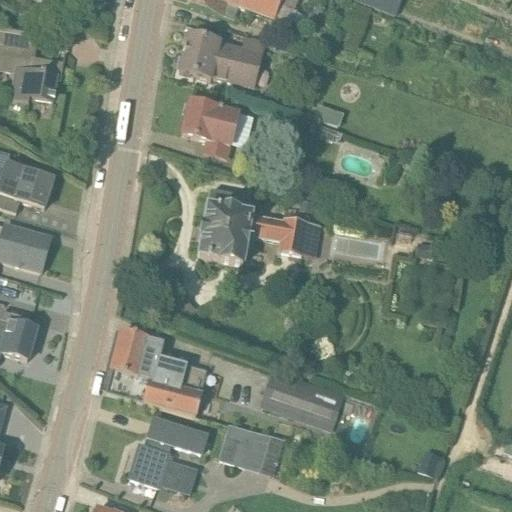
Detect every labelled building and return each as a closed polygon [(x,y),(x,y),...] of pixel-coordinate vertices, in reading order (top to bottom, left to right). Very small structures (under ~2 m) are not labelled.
[(173,0),(172,4),(223,20),(234,24),(238,10),(283,26),(289,28),(291,27),(292,24),(295,14),(294,14),(286,11),(289,0),(290,0),(298,3),(298,0),(173,0)] [(321,0),(314,0),(311,8),(313,8),(323,12),(324,12),(328,2),(321,0)] [(402,0),(351,0),(352,1),(396,18),(402,0)] [(349,4),(344,18),(366,26),(371,12),(349,4)] [(295,14),(292,24),(299,27),(303,17),(295,14)] [(0,30),(0,70),(15,73),(10,104),(28,107),(29,103),(52,107),(57,80),(61,81),(63,66),(35,61),(39,37),(0,30)] [(188,39),(179,76),(211,83),(211,81),(254,91),(265,47),(245,41),(242,53),(219,48),(220,46),(188,39)] [(234,90),(232,100),(245,103),(247,93),(234,90)] [(219,112),(218,113),(189,106),(181,139),(206,145),(204,157),(226,162),(229,151),(231,151),(238,120),(239,117),(219,112)] [(342,128),(345,115),(318,108),(315,121),(342,128)] [(332,133),(329,143),(338,146),(341,136),(332,133)] [(417,160),(398,154),(394,168),(413,174),(417,160)] [(5,168),(0,183),(0,186),(1,187),(0,189),(0,211),(16,217),(20,205),(44,213),(53,183),(5,168)] [(251,219),(242,218),(245,201),(210,195),(204,231),(203,231),(201,242),(202,242),(199,261),(242,269),(245,250),(251,251),(252,241),(280,246),(278,256),(315,262),(320,230),(284,224),(283,226),(250,220),(251,219)] [(312,216),(314,206),(301,203),(299,214),(312,216)] [(0,243),(0,264),(41,277),(51,242),(4,229),(0,243)] [(416,253),(414,264),(431,266),(433,255),(416,253)] [(163,317),(181,299),(175,293),(157,312),(163,317)] [(178,314),(190,321),(197,308),(184,301),(178,314)] [(0,359),(1,357),(27,365),(36,333),(30,331),(32,324),(1,315),(0,318),(0,359)] [(121,335),(111,375),(106,397),(143,407),(195,420),(206,380),(154,367),(160,346),(148,343),(148,342),(121,335)] [(331,434),(342,400),(270,377),(260,410),(331,434)] [(159,490),(175,494),(183,469),(172,465),(173,461),(168,459),(171,449),(200,457),(206,440),(154,425),(148,442),(153,443),(149,454),(139,451),(130,483),(158,491),(159,490)] [(263,439),(228,429),(217,465),(273,481),(283,444),(278,443),(263,439)] [(502,457),(511,460),(511,432),(510,432),(502,457)] [(425,457),(418,477),(435,483),(442,463),(425,457)]
